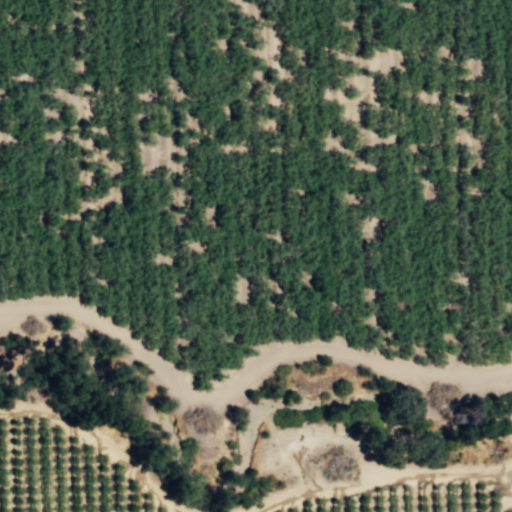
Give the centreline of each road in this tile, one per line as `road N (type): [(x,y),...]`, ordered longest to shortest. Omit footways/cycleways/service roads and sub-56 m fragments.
road 1 (track): [(511,364),(424,373),(323,348),(270,361),(204,398),(80,310),(0,309)]
road 2 (track): [(511,463),(488,475),(376,476),(250,511),(173,505),(69,423),(49,412),(0,408)]
road 3 (track): [(305,493),(239,381)]
